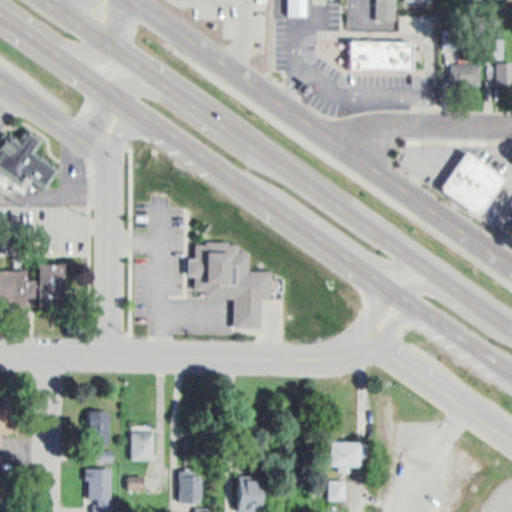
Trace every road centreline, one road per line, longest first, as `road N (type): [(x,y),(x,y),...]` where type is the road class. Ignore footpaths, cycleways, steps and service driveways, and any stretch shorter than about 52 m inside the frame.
road 1 (tertiary): [(511,266),(134,0)]
road 2 (tertiary): [(365,336),(316,356),(0,351)]
road 3 (trunk): [(438,277),(255,147)]
road 4 (tertiary): [(113,157),(112,352)]
road 5 (trunk): [(106,87),(262,196)]
road 6 (trunk): [(357,262),(511,371)]
road 7 (residential): [(511,125),(384,125),(339,144)]
road 8 (residential): [(49,511),(53,351)]
road 9 (residential): [(491,425),(365,336)]
road 10 (residential): [(113,157),(0,76)]
road 11 (trunk): [(157,79),(45,0)]
road 12 (trunk): [(157,79),(127,71),(106,87),(113,157)]
